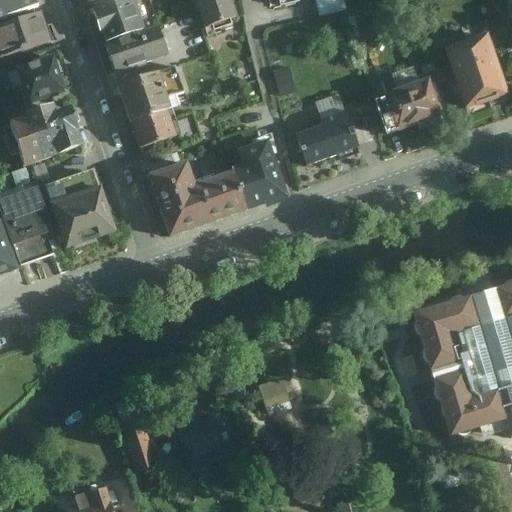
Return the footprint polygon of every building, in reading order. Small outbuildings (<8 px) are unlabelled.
[(0,0),(0,22),(38,9),(34,0),(0,0)] [(132,0),(113,0),(94,7),(97,15),(95,16),(100,32),(103,31),(107,43),(143,30),(132,0)] [(238,22),(230,0),(191,0),(203,34),(238,22)] [(346,15),(342,0),(314,0),(319,21),(346,15)] [(39,15),(0,28),(0,50),(2,58),(0,58),(0,60),(48,44),(39,15)] [(155,29),(106,45),(115,74),(168,57),(159,28),(155,29)] [(510,105),(488,44),(444,58),(465,121),(510,105)] [(24,86),(19,88),(26,107),(64,94),(63,91),(66,90),(62,78),(59,79),(53,60),(19,71),(24,86)] [(175,69),(119,88),(131,123),(171,110),(178,108),(174,96),(184,93),(175,69)] [(323,103),(317,72),(273,80),(280,111),(323,103)] [(371,105),(386,146),(442,127),(428,86),(371,105)] [(171,110),(131,123),(140,149),(178,136),(181,147),(200,140),(191,115),(175,120),(171,110)] [(13,139),(6,142),(11,157),(19,154),(24,168),(80,148),(74,130),(77,125),(74,118),(70,116),(69,113),(53,118),(51,111),(25,119),(26,121),(9,127),(13,139)] [(322,131),(295,141),(306,172),(359,154),(345,115),(320,124),(322,131)] [(229,180),(244,221),(284,206),(264,149),(234,159),(240,176),(229,180)] [(193,193),(186,172),(146,186),(169,248),(208,234),(193,193)] [(81,175),(45,190),(65,251),(73,248),(73,250),(94,242),(93,240),(113,232),(97,189),(88,193),(81,175)] [(244,221),(229,180),(193,193),(208,234),(244,221)] [(37,193),(0,205),(0,211),(21,268),(40,261),(41,262),(43,262),(44,261),(45,261),(46,261),(47,261),(48,260),(49,259),(50,259),(50,258),(51,257),(51,256),(51,255),(52,254),(52,253),(52,252),(51,251),(44,229),(49,227),(37,193)] [(0,276),(16,271),(0,226),(0,276)] [(511,283),(415,313),(453,436),(511,417),(511,283)] [(145,417),(123,425),(141,475),(163,467),(145,417)] [(225,418),(181,431),(192,470),(236,457),(225,418)] [(494,511),(511,511),(511,480),(511,477),(503,445),(491,448),(499,483),(487,487),(494,511)] [(73,511),(117,511),(112,492),(98,495),(95,487),(69,494),(73,511)]
